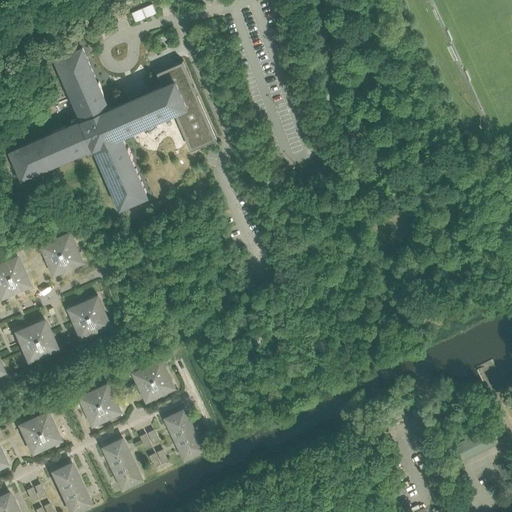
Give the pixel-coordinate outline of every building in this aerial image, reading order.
[(154,3),(132,10),(135,20),(157,12),(154,3)] [(175,112),(191,149),(217,138),(183,60),(157,71),(159,76),(162,82),(110,104),(83,44),(54,57),(80,118),(8,148),(21,179),(93,147),(120,208),(150,195),(123,134),(175,112)] [(76,246),(72,238),(73,237),(70,232),(64,234),(65,235),(56,239),(62,252),(76,246)] [(62,252),(56,239),(47,242),(41,244),(44,250),(45,249),(48,258),(62,252)] [(83,260),(80,255),(79,255),(76,246),(62,252),(68,266),(77,262),(77,263),(83,260)] [(68,266),(62,252),(48,258),(52,267),(51,267),(54,273),(60,270),(59,270),(68,266)] [(22,269),(19,261),(19,260),(17,255),(11,257),(11,258),(3,262),(9,275),(22,269)] [(0,279),(9,275),(3,262),(0,262),(0,279)] [(29,284),(27,278),(26,278),(22,269),(9,275),(15,289),(23,285),(24,286),(29,284)] [(15,289),(9,275),(0,279),(0,294),(1,296),(6,294),(6,293),(15,289)] [(103,310),(100,301),(98,295),(92,297),(92,298),(84,302),(90,316),(103,310)] [(90,316),(84,302),(75,306),(75,305),(69,308),(71,313),(72,313),(76,322),(90,316)] [(110,324),(108,318),(107,318),(103,310),(90,316),(96,329),(104,326),(105,326),(110,324)] [(96,329),(90,316),(76,322),(80,330),(79,331),(82,336),(87,334),(87,333),(96,329)] [(50,333),(46,324),(47,324),(44,318),(39,321),(30,325),(36,339),(50,333)] [(36,339),(30,325),(22,329),(21,328),(16,331),(18,336),(19,336),(23,345),(36,339)] [(57,347),(54,341),(54,342),(50,333),(36,339),(42,353),(51,349),(57,347)] [(42,353),(36,339),(23,345),(26,354),(28,359),(34,357),(34,356),(42,353)] [(167,372),(165,368),(163,364),(164,363),(161,358),(156,361),(148,365),(154,379),(167,372)] [(154,379),(148,365),(139,369),(133,371),(136,377),(136,376),(140,385),(154,379)] [(175,386),(172,380),(171,381),(167,372),(154,379),(160,392),(169,388),(169,389),(175,386)] [(160,392),(154,379),(140,385),(145,394),(144,394),(147,399),(152,397),(152,396),(160,392)] [(114,396),(112,392),(110,388),(108,382),(102,385),(94,389),(100,403),(114,396)] [(100,403),(94,389),(87,393),(86,392),(80,396),(82,401),(83,401),(87,409),(100,403)] [(121,410),(118,405),(114,396),(100,403),(107,416),(115,412),(116,413),(121,410)] [(107,416),(100,403),(87,409),(91,418),(90,418),(93,424),(100,420),(107,416)] [(194,428),(190,421),(186,411),(185,407),(182,409),(182,410),(166,417),(176,437),(194,428)] [(53,424),(51,420),(49,416),(50,415),(47,410),(40,413),(40,414),(33,417),(40,431),(53,424)] [(40,431),(33,417),(25,421),(24,420),(19,423),(22,429),(22,428),(26,437),(40,431)] [(60,438),(58,432),(57,433),(53,424),(40,431),(46,444),(55,440),(55,441),(60,438)] [(465,458),(502,440),(494,425),(458,443),(465,458)] [(202,446),(200,440),(194,428),(176,437),(185,457),(201,449),(201,450),(204,448),(203,445),(202,446)] [(46,444),(40,431),(26,437),(30,445),(30,446),(32,451),(38,449),(38,448),(46,444)] [(132,457),(127,448),(123,438),(107,445),(107,444),(104,446),(105,449),(106,449),(114,466),(132,457)] [(142,477),(137,467),(132,457),(114,466),(122,484),(123,487),(126,485),(142,477)] [(511,487),(511,460),(511,459),(498,465),(510,488),(511,487)] [(80,482),(77,474),(72,465),(73,464),(71,461),(68,463),(69,463),(53,471),(62,491),(80,482)] [(89,499),(86,494),(80,482),(62,491),(72,510),(87,503),(88,504),(91,502),(89,499)] [(16,511),(19,511),(14,501),(9,491),(0,495),(0,511),(16,511)] [(468,511),(470,511),(465,501),(454,506),(456,511),(468,511)]
